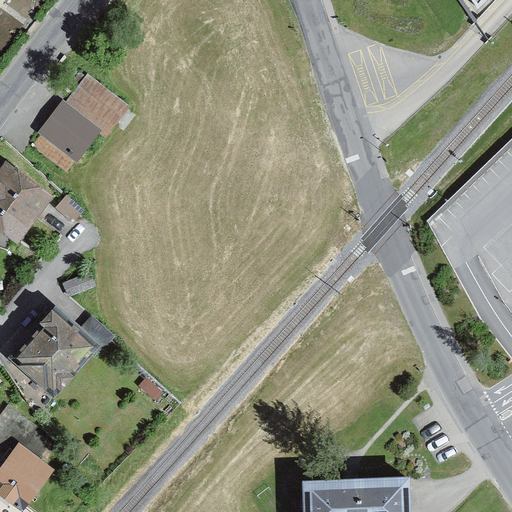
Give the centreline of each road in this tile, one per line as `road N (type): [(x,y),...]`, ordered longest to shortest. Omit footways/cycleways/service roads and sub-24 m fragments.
road 1 (tertiary): [(306,0),(398,264),(511,481)]
road 2 (secondary): [(0,97),(75,0)]
